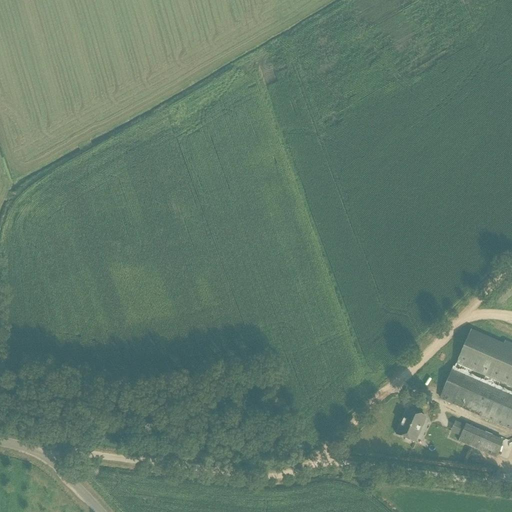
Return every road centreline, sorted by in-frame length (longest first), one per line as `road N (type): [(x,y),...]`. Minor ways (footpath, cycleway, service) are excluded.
road 1 (unclassified): [(511,485),(336,463),(272,476),(78,453),(52,461)]
road 2 (track): [(511,269),(308,466)]
